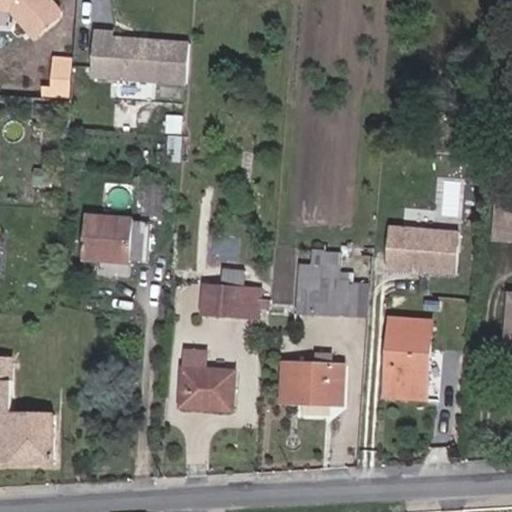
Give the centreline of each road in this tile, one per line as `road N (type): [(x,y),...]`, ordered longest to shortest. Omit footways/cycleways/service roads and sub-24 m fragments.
road 1 (residential): [(0,510),(511,475)]
road 2 (unknown): [(369,483),(380,301)]
